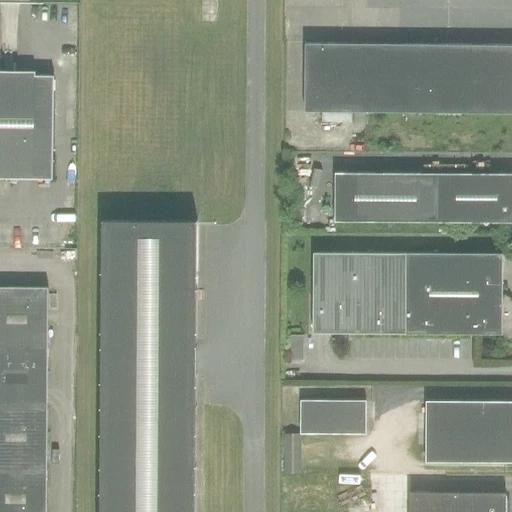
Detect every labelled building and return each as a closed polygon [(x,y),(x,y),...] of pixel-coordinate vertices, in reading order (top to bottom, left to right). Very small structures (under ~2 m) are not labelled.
[(511,45),(306,43),(305,112),(511,113),(511,45)] [(0,177),(53,179),(54,76),(0,75),(0,177)] [(323,113),(323,123),(353,124),(353,113),(323,113)] [(511,173),(440,173),(336,172),(336,221),(503,222),(503,224),(511,224),(511,173)] [(196,511),(198,221),(103,220),(101,511),(196,511)] [(511,300),(503,295),(503,254),(314,253),(314,333),(406,334),(501,334),(511,340),(511,300)] [(0,348),(49,349),(49,288),(0,287),(0,348)] [(291,336),(291,361),(303,361),(304,336),(291,336)] [(0,408),(48,409),(49,349),(0,348),(0,408)] [(367,401),(301,400),(301,434),(367,434),(367,401)] [(511,401),(427,401),(427,430),(511,430),(511,401)] [(0,468),(47,469),(48,409),(0,408),(0,468)] [(511,430),(427,430),(426,462),(511,462),(511,430)] [(285,434),(286,473),(302,473),(302,434),(285,434)] [(0,511),(46,511),(47,469),(0,468),(0,511)] [(506,511),(507,492),(410,492),(410,511),(506,511)]
